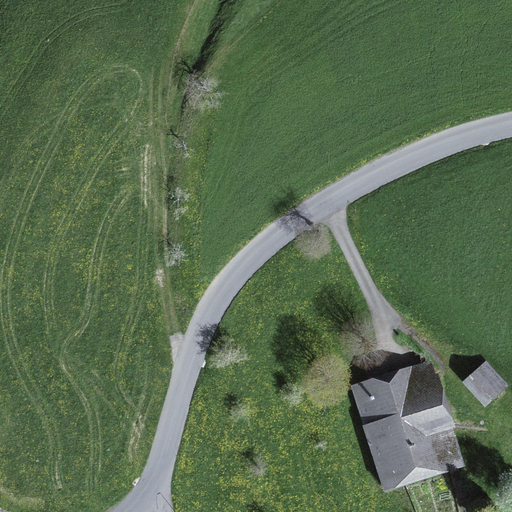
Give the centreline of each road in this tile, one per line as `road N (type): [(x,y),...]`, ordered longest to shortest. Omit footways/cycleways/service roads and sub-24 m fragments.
road 1 (tertiary): [(143,511),(201,329),(240,269),(310,212),(408,158),(511,124)]
road 2 (track): [(220,0),(177,125),(169,333),(188,364)]
